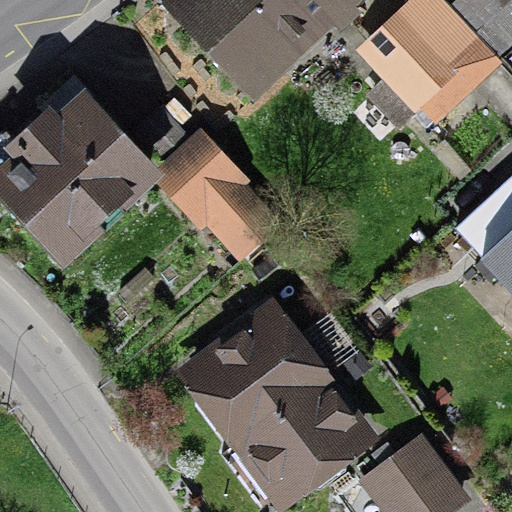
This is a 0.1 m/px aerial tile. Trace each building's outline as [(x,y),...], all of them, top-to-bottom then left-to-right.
[(173,0),(256,93),(362,0),(173,0)] [(432,0),(410,0),(353,50),(433,142),(503,81),(432,0)] [(511,0),(442,0),(492,51),(511,31),(511,0)] [(511,50),(502,60),(511,71),(511,50)] [(74,89),(0,158),(0,201),(57,262),(153,172),(74,89)] [(170,175),(191,155),(157,118),(136,138),(170,175)] [(170,175),(165,180),(241,260),(280,222),(204,143),(191,155),(170,175)] [(511,229),(484,257),(511,286),(511,229)] [(285,295),(177,368),(275,511),(278,511),(384,440),(285,295)] [(423,443),(364,484),(383,511),(459,511),(467,507),(423,443)]
